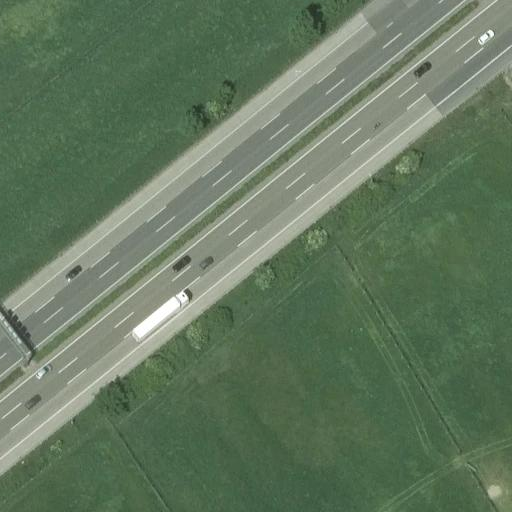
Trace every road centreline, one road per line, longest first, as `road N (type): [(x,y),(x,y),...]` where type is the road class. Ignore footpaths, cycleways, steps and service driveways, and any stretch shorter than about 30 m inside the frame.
road 1 (motorway): [(0,441),(511,28)]
road 2 (motorway): [(422,0),(0,331)]
